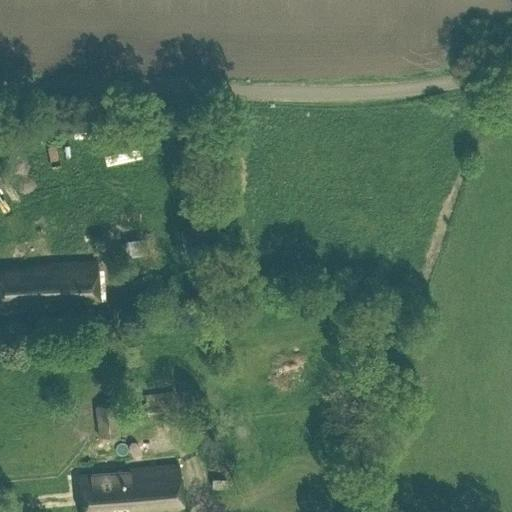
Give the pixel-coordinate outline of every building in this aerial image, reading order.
[(129,258),(143,257),(141,238),(128,239),(129,258)] [(98,297),(96,259),(0,265),(0,312),(57,309),(56,300),(98,297)] [(176,412),(173,389),(145,393),(147,416),(176,412)] [(118,435),(115,403),(94,405),(97,437),(118,435)] [(180,511),(177,463),(127,467),(127,469),(77,472),(79,511),(180,511)]
